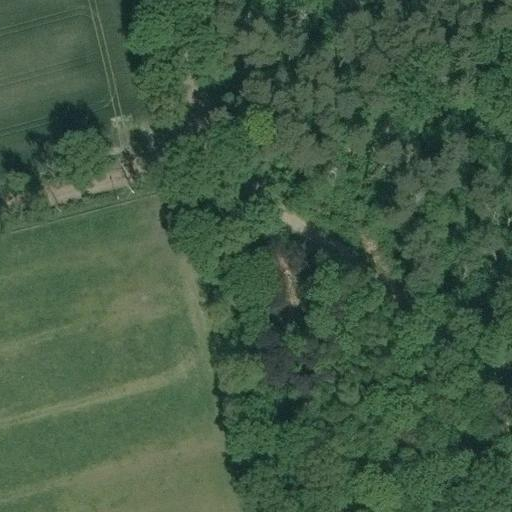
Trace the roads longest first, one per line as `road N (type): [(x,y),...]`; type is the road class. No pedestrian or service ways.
road 1 (track): [(206,150),(511,379)]
road 2 (track): [(0,214),(163,172),(206,150)]
road 3 (track): [(172,0),(206,150)]
